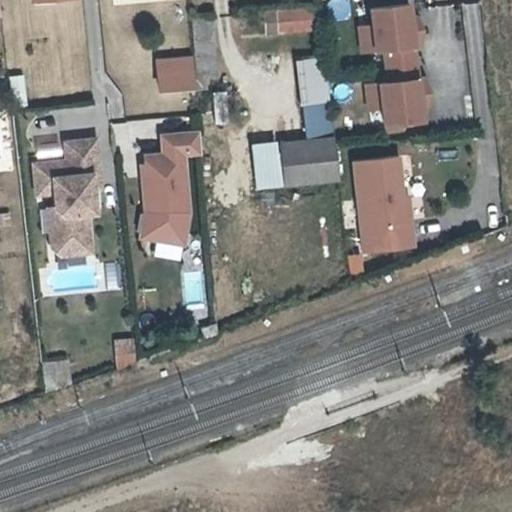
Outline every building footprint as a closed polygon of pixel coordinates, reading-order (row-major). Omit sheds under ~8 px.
[(407,4),(369,8),(374,50),(382,49),(386,82),(378,83),(383,124),(420,120),(417,95),(424,94),(421,79),(416,79),(412,45),(418,45),(416,29),(410,30),(407,4)] [(262,9),(264,36),(318,32),(316,5),(262,9)] [(213,68),(210,18),(193,19),(195,69),(213,68)] [(158,70),(192,67),(191,55),(157,59),(158,70)] [(328,134),(323,57),(296,59),(301,136),(328,134)] [(192,67),(158,70),(160,90),(194,88),(192,67)] [(22,76),(9,78),(13,109),(27,107),(22,76)] [(199,150),(197,131),(161,135),(162,153),(143,155),(144,163),(140,164),(143,202),(150,202),(151,210),(145,237),(180,243),(186,210),(181,152),(199,150)] [(95,140),(65,143),(67,161),(33,165),(35,187),(53,186),(54,193),(55,209),(63,217),(63,222),(50,237),(51,249),(59,256),(90,253),(86,214),(94,214),(93,189),(99,188),(95,140)] [(283,187),(337,182),(333,141),(279,148),(283,187)] [(396,149),(350,154),(360,245),(411,240),(406,198),(402,199),(396,149)] [(53,186),(35,187),(36,195),(54,193),(53,186)] [(63,217),(55,209),(48,209),(50,237),(63,222),(63,217)] [(309,252),(336,250),(334,217),(307,219),(309,252)] [(359,252),(344,256),(349,276),(364,272),(359,252)] [(131,337),(111,341),(117,367),(137,363),(131,337)] [(52,362),(40,363),(44,393),(54,390),(52,362)]
